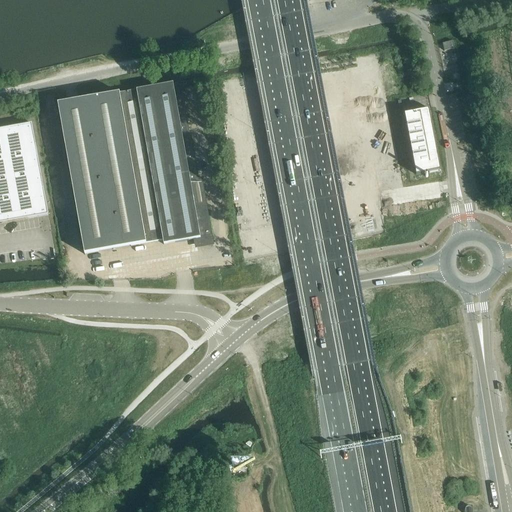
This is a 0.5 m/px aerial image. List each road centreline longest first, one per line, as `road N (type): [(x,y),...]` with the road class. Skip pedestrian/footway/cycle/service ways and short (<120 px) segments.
road 1 (motorway): [(262,0),(359,511)]
road 2 (motorway): [(381,511),(284,0)]
road 3 (unclassified): [(0,93),(389,17),(412,21)]
road 4 (tertiary): [(42,511),(231,342)]
road 5 (unclassified): [(0,303),(183,312),(203,317),(231,342)]
road 6 (tertiary): [(231,342),(321,288),(446,266)]
road 7 (unclassified): [(468,236),(428,43),(412,21)]
road 8 (tertiary): [(510,503),(475,288)]
road 9 (track): [(237,511),(276,452),(251,363),(231,342)]
